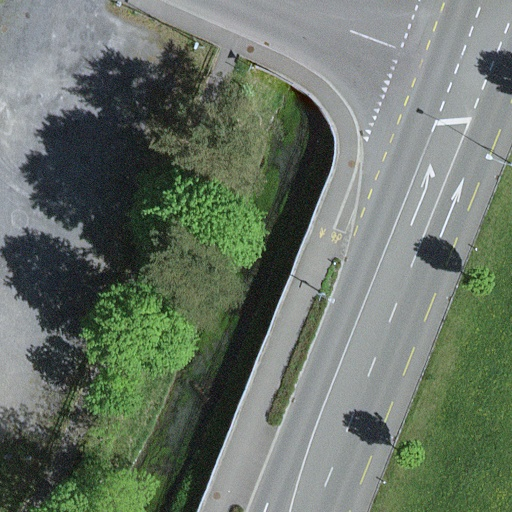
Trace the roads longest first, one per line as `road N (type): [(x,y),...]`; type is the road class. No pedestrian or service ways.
road 1 (primary): [(465,77),(297,511)]
road 2 (residential): [(260,0),(465,77)]
